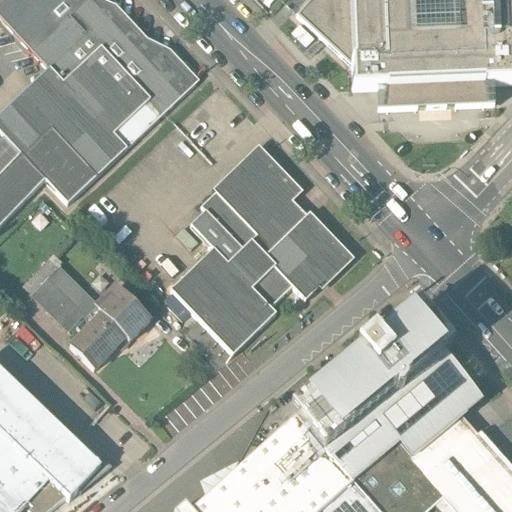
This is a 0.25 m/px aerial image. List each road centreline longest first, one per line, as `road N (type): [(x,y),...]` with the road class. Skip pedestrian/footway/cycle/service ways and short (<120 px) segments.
road 1 (unclassified): [(109,511),(431,244)]
road 2 (tertiary): [(196,0),(431,244)]
road 3 (tertiary): [(431,244),(511,336)]
